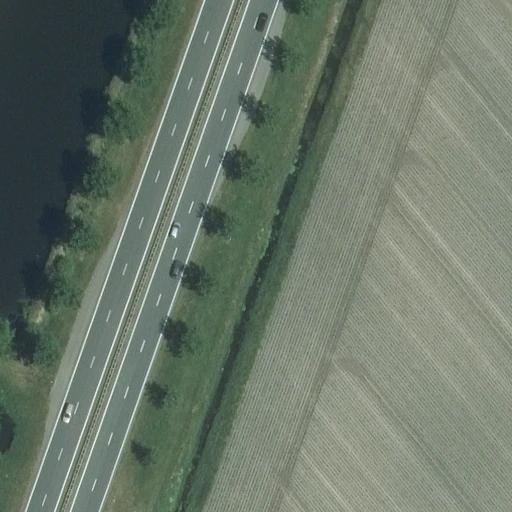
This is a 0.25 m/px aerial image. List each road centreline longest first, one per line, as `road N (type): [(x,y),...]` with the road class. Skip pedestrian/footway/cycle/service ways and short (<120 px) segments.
road 1 (trunk): [(84,511),(265,0)]
road 2 (trunk): [(220,0),(42,511)]
